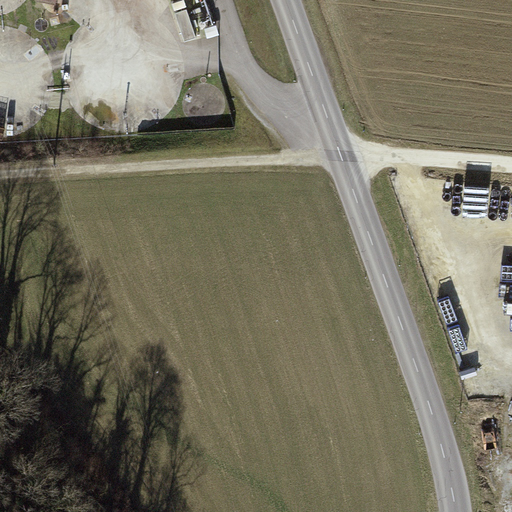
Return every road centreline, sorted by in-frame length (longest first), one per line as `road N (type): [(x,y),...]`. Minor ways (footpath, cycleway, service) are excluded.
road 1 (secondary): [(286,0),(438,428),(458,511)]
road 2 (track): [(511,169),(341,164),(0,176)]
